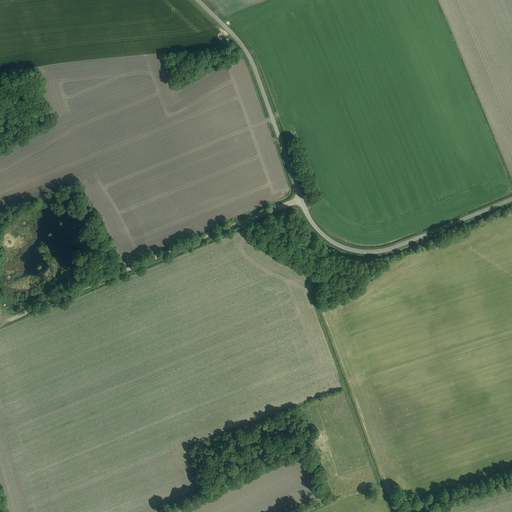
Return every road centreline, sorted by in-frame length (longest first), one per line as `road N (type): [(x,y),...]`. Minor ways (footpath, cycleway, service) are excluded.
road 1 (unclassified): [(196,0),(246,51),(308,217),(326,237),(355,250),(386,250),(511,199)]
road 2 (track): [(319,305),(386,487)]
road 3 (track): [(121,271),(5,322)]
road 4 (track): [(238,223),(121,271)]
